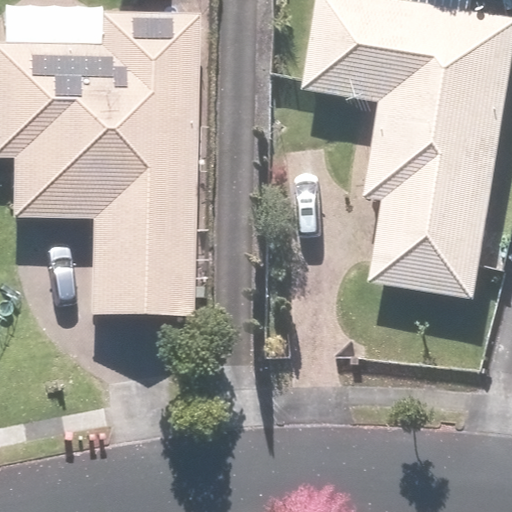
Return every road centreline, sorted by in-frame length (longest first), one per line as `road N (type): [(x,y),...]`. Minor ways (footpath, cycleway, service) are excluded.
road 1 (residential): [(511,491),(356,472),(190,485),(14,511)]
road 2 (unknown): [(483,488),(511,355)]
